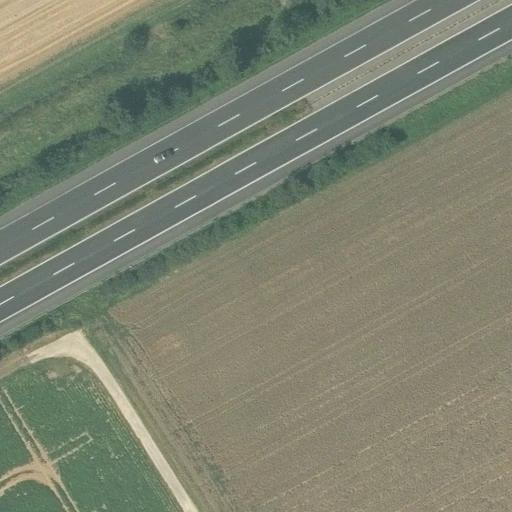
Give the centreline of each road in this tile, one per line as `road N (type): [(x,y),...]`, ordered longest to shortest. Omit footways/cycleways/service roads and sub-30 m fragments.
road 1 (motorway): [(0,311),(511,21)]
road 2 (motorway): [(439,0),(0,251)]
road 3 (track): [(0,171),(257,27)]
road 4 (track): [(0,102),(190,0)]
road 5 (track): [(193,511),(91,348)]
